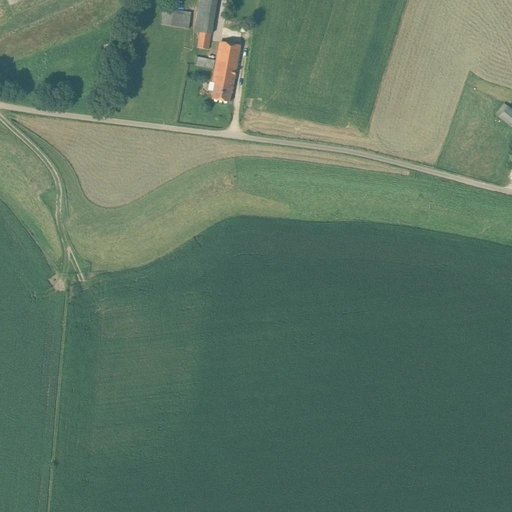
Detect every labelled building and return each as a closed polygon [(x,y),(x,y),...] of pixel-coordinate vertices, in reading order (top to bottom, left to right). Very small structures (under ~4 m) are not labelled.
[(197,47),(209,49),(211,34),(212,34),(217,0),(198,0),(193,31),(199,32),(197,47)] [(188,30),(191,13),(174,10),(165,8),(160,25),(188,30)] [(215,86),(212,100),(229,103),(241,46),(220,42),(212,86),(215,86)] [(194,65),(213,69),(215,60),(196,56),(194,65)] [(495,114),(511,128),(511,110),(503,103),(495,114)]
